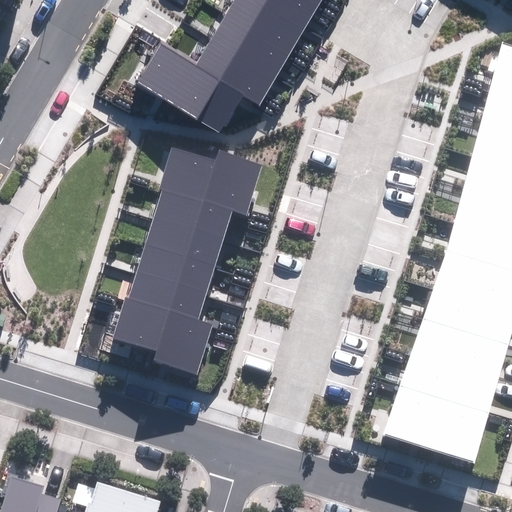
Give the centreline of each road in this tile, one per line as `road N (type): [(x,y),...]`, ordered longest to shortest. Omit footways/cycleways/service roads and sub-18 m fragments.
road 1 (residential): [(273,466),(411,19)]
road 2 (residential): [(241,456),(0,376)]
road 3 (residential): [(0,139),(83,0)]
road 4 (residential): [(422,511),(273,466)]
